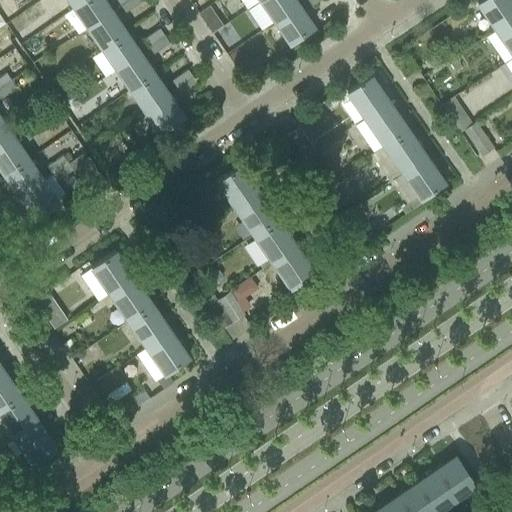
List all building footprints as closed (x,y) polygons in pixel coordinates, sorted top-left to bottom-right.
[(82,0),(73,6),(87,27),(111,11),(103,0),(82,0)] [(139,0),(126,0),(119,5),(124,13),(140,2),(139,0)] [(261,0),(260,1),(275,21),(299,5),(295,0),(261,0)] [(478,0),(476,2),(495,29),(511,17),(511,3),(509,0),(478,0)] [(299,5),(275,21),(289,43),(313,26),(299,5)] [(87,27),(101,48),(125,32),(111,11),(87,27)] [(511,17),(495,29),(511,54),(511,17)] [(142,39),(148,47),(164,36),(158,28),(142,39)] [(101,48),(115,69),(139,52),(125,32),(101,48)] [(164,36),(148,47),(152,54),(169,43),(164,36)] [(236,49),(228,54),(234,64),(242,59),(236,49)] [(115,69),(129,90),(154,73),(139,52),(115,69)] [(431,56),(423,61),(426,67),(435,62),(431,56)] [(453,56),(447,60),(455,71),(461,67),(453,56)] [(170,80),(176,88),(192,77),(186,69),(170,80)] [(0,76),(0,86),(11,79),(6,73),(0,76)] [(129,90),(144,110),(168,94),(154,73),(129,90)] [(345,91),(364,118),(388,101),(369,74),(345,91)] [(192,77),(176,88),(180,95),(197,84),(192,77)] [(11,79),(0,86),(0,98),(16,87),(11,79)] [(168,94),(144,110),(158,132),(182,115),(168,94)] [(364,118),(382,145),(406,128),(388,101),(364,118)] [(450,101),(442,107),(458,130),(466,124),(450,101)] [(18,125),(23,132),(39,121),(34,114),(18,125)] [(0,117),(0,147),(15,137),(1,117),(0,117)] [(39,121),(23,132),(28,139),(44,128),(39,121)] [(463,130),(480,154),(491,146),(474,122),(463,130)] [(297,126),(276,141),(293,166),(315,151),(297,126)] [(382,145),(369,154),(388,180),(389,179),(400,171),(402,170),(425,155),(406,128),(382,145)] [(108,136),(95,146),(109,167),(123,158),(116,148),(108,136)] [(0,147),(0,169),(4,175),(29,158),(15,137),(0,147)] [(72,160),(51,174),(56,180),(75,167),(88,186),(101,177),(84,151),(72,160)] [(67,153),(47,167),(51,174),(72,160),(67,153)] [(400,171),(389,179),(390,180),(392,183),(405,203),(417,195),(419,198),(443,182),(425,155),(402,170),(400,171)] [(4,175),(18,196),(43,180),(41,177),(41,176),(29,158),(4,175)] [(215,180),(234,207),(258,191),(239,163),(215,180)] [(43,180),(18,196),(33,217),(57,201),(43,180)] [(234,207),(252,234),(276,217),(258,191),(234,207)] [(331,221),(346,243),(356,237),(341,215),(331,221)] [(269,258),(270,261),(295,244),(276,217),(252,234),(269,258)] [(295,244),(270,261),(271,262),(289,287),(313,271),(295,244)] [(188,248),(179,255),(185,264),(194,257),(188,248)] [(90,267),(79,275),(96,300),(108,292),(108,293),(133,277),(114,249),(90,266),(90,267)] [(269,258),(259,265),(261,268),(271,262),(270,261),(269,258)] [(108,293),(127,320),(151,303),(133,277),(108,293)] [(249,278),(231,291),(238,300),(256,288),(249,278)] [(216,298),(204,306),(219,329),(230,321),(230,320),(231,320),(231,321),(241,314),(242,314),(243,313),(228,291),(217,299),(216,299),(216,298)] [(47,292),(34,301),(43,314),(56,305),(47,292)] [(202,303),(204,306),(216,298),(214,295),(202,303)] [(127,320),(145,347),(169,330),(151,303),(127,320)] [(143,348),(135,354),(153,380),(155,379),(166,372),(187,357),(169,330),(145,347),(143,348)] [(69,339),(62,345),(67,351),(74,346),(69,339)] [(0,366),(0,406),(19,393),(1,366),(0,366)] [(96,380),(102,391),(124,377),(117,366),(96,380)] [(166,372),(155,379),(162,389),(173,382),(166,372)] [(0,406),(0,417),(14,438),(38,421),(19,393),(0,406)] [(38,421),(14,438),(31,464),(56,447),(38,421)] [(454,457),(435,469),(456,499),(460,505),(462,503),(456,495),(472,484),(473,484),(474,484),(454,455),(453,456),(454,457)] [(31,464),(21,471),(24,474),(34,467),(31,464)] [(435,469),(416,482),(436,511),(441,511),(440,510),(450,503),(454,500),(456,499),(435,469)] [(436,511),(416,482),(397,495),(408,511),(436,511)] [(408,511),(397,495),(378,509),(380,511),(408,511)]
